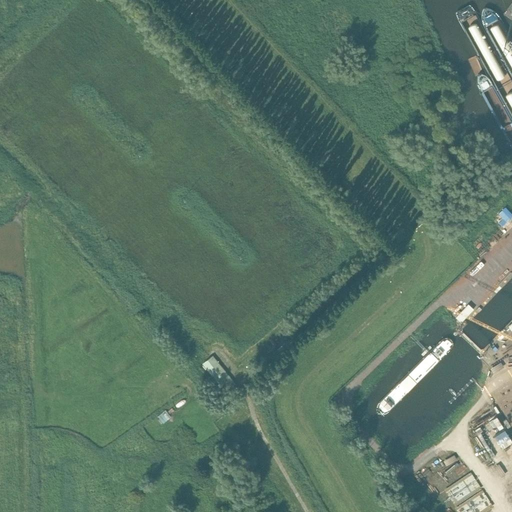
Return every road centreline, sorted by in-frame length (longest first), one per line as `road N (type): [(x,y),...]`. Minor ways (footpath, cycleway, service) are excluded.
road 1 (unknown): [(473,291),(355,399),(394,460),(421,464),(455,453),(472,460),(511,511)]
road 2 (track): [(306,511),(246,392),(215,353),(199,361)]
